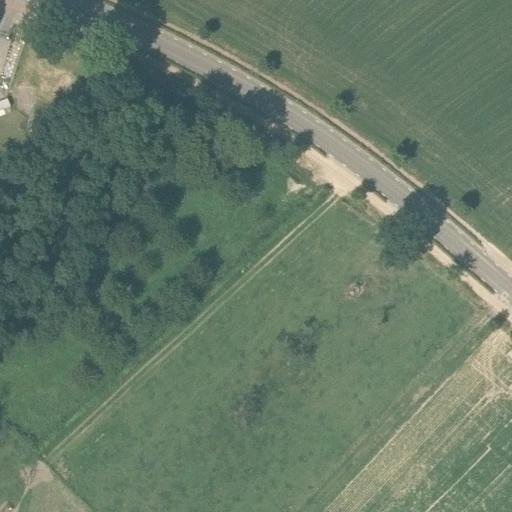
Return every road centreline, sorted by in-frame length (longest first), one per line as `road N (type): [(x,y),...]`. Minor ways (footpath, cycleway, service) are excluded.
road 1 (secondary): [(511,292),(300,122),(181,54),(62,0)]
road 2 (track): [(48,460),(335,196),(359,163)]
